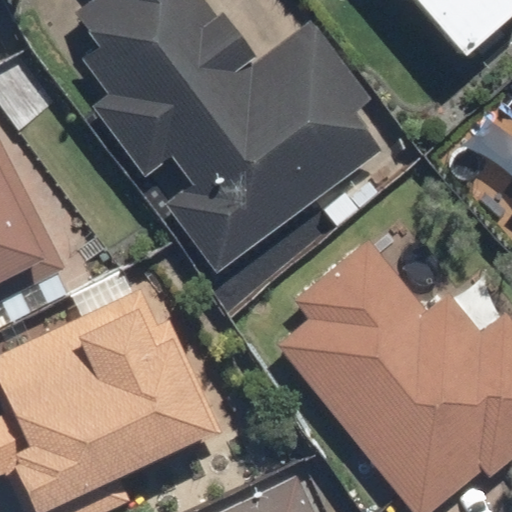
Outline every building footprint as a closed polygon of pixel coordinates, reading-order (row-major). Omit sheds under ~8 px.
[(154,206),(208,278),(394,140),(306,23),(249,65),(200,0),(88,0),(67,17),(89,47),(69,62),(96,98),(81,109),(135,181),(162,161),(181,186),(154,206)] [(511,0),(397,0),(449,60),(511,7),(511,0)] [(0,152),(0,300),(61,270),(0,152)] [(300,319),(268,345),(402,511),(426,511),(475,474),(481,482),(510,459),(511,462),(511,329),(468,274),(419,313),(363,242),(286,302),(300,319)] [(0,484),(12,511),(105,511),(127,502),(118,481),(217,435),(163,319),(148,326),(122,270),(67,295),(77,318),(0,353),(0,484)] [(310,511),(294,477),(219,511),(310,511)]
